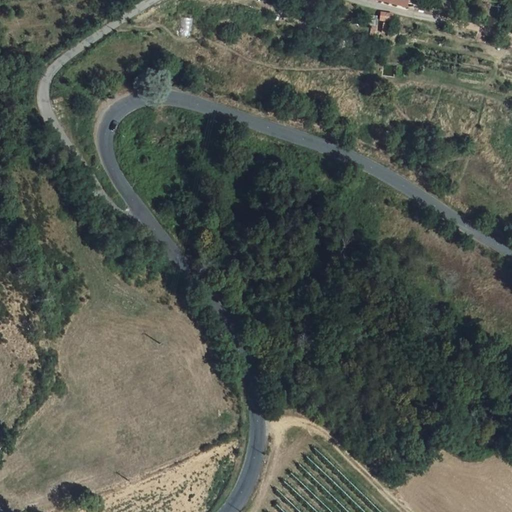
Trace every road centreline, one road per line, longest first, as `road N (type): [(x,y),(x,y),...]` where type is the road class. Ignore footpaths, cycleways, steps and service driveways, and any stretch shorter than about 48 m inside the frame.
road 1 (secondary): [(511,251),(328,146),(149,96),(111,116),(105,151),(159,232)]
road 2 (unclassified): [(159,232),(110,208),(52,125),(42,84),(82,45),(153,0)]
road 3 (secondary): [(159,232),(239,342),(256,393),(252,465),(228,511)]
